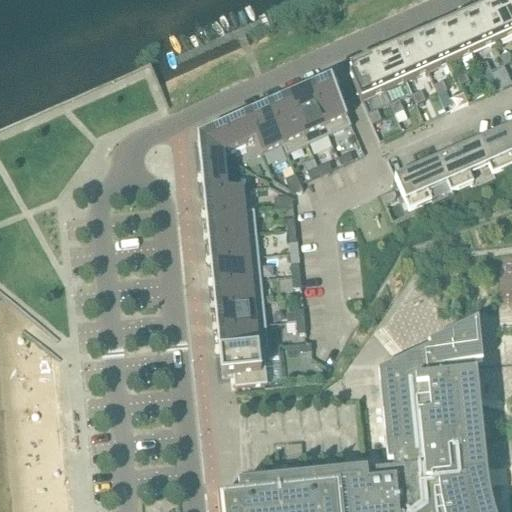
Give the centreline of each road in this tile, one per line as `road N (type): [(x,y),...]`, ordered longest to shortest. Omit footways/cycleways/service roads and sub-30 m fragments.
road 1 (residential): [(457,0),(136,142),(125,158),(126,185)]
road 2 (residential): [(195,511),(158,204),(126,185)]
road 3 (residential): [(126,185),(99,209),(129,511)]
road 4 (residential): [(511,104),(382,161)]
